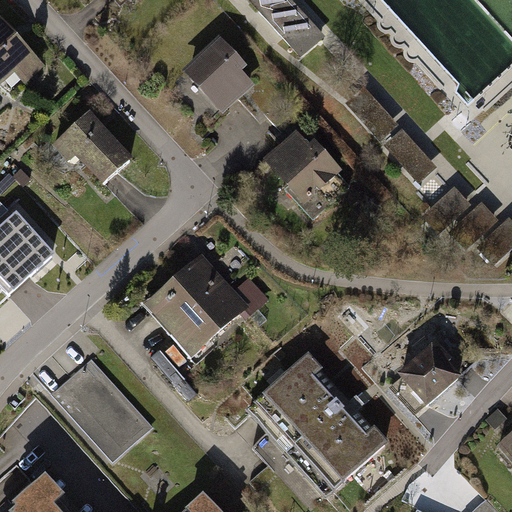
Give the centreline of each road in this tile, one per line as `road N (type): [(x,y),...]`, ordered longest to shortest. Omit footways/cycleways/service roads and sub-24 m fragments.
road 1 (residential): [(25,0),(200,194),(43,335),(0,386)]
road 2 (residential): [(511,375),(423,466)]
